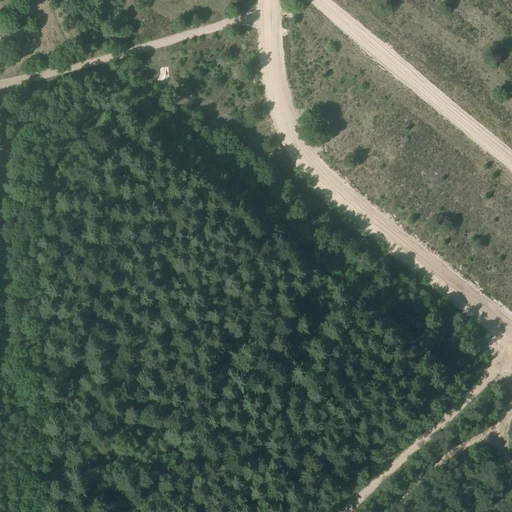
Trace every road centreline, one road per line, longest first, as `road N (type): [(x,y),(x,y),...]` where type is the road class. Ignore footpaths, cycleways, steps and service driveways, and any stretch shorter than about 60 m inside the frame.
road 1 (track): [(511,338),(320,176),(286,127),(268,45),(268,0)]
road 2 (unknown): [(268,15),(0,85)]
road 3 (track): [(511,352),(346,511)]
